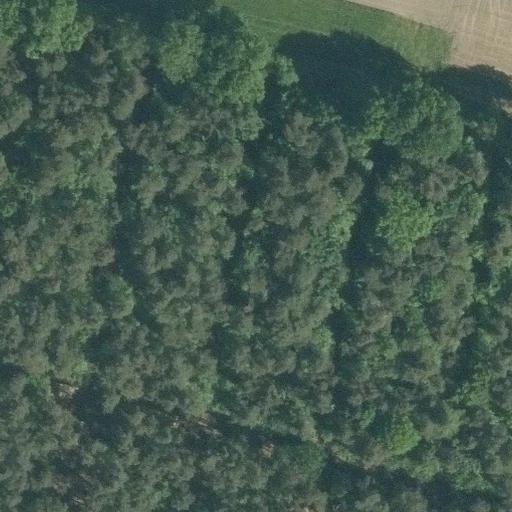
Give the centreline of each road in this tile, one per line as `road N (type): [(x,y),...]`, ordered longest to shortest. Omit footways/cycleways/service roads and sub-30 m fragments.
road 1 (track): [(511,475),(0,343)]
road 2 (track): [(511,107),(48,0)]
